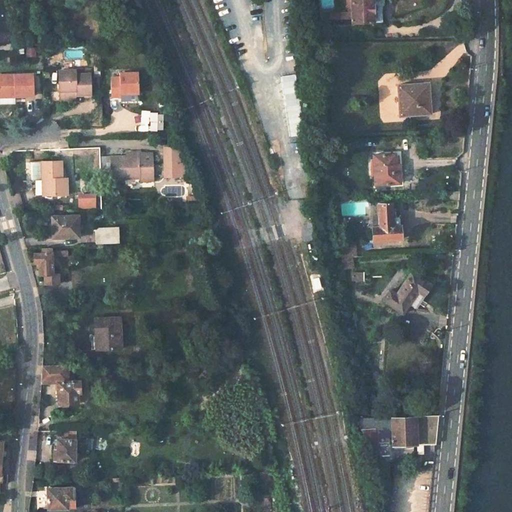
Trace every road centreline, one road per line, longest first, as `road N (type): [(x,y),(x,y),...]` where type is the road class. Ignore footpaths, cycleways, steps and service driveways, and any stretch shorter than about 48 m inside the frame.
road 1 (primary): [(441,511),(486,0)]
road 2 (residential): [(16,511),(31,335),(0,201)]
